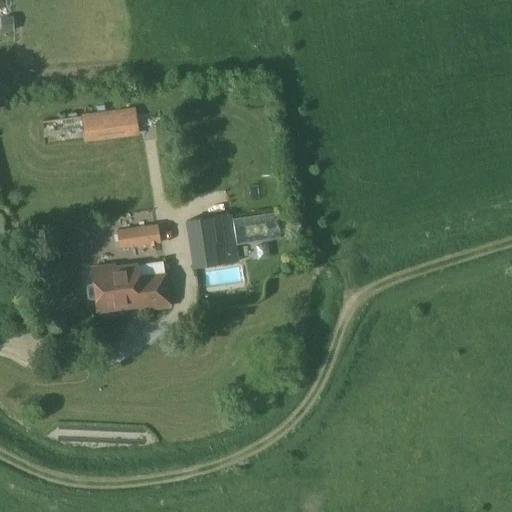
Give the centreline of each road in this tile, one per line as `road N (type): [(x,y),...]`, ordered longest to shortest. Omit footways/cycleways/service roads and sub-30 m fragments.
road 1 (track): [(0,453),(63,475),(120,480),(194,472),(260,447),(302,410),(350,305)]
road 2 (track): [(273,0),(319,238),(350,305)]
road 3 (track): [(350,305),(393,281),(511,244)]
